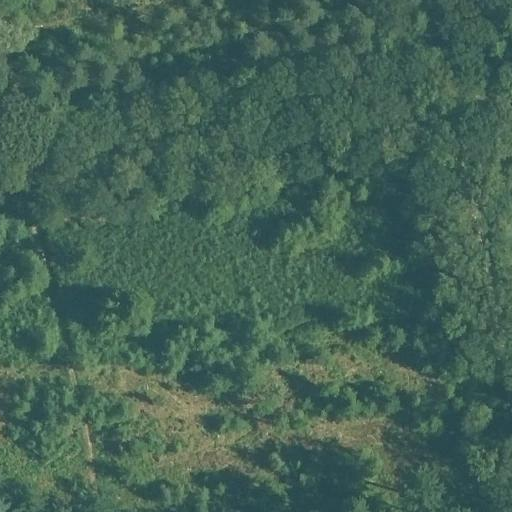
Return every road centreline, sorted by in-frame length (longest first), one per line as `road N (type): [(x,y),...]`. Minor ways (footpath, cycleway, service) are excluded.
road 1 (track): [(24,192),(468,105)]
road 2 (track): [(93,511),(70,347),(24,192)]
road 3 (track): [(468,105),(511,370)]
